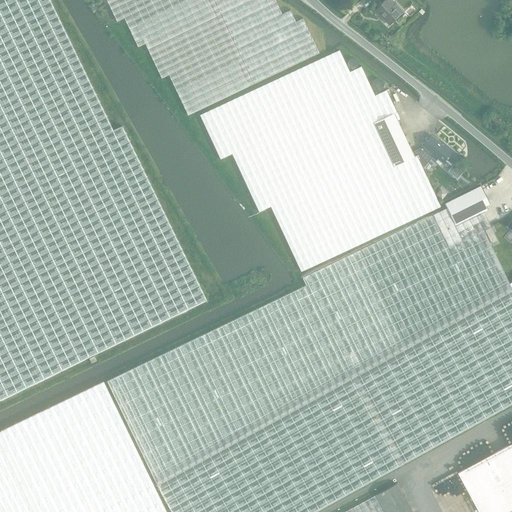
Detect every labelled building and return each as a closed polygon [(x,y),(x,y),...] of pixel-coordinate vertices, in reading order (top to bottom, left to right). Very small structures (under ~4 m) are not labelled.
[(0,0),(0,399),(207,299),(122,126),(114,130),(50,0),(0,0)] [(104,0),(116,23),(123,20),(137,49),(145,45),(161,79),(168,76),(187,117),(319,54),(302,18),(295,22),(289,10),(281,14),(274,0),(104,0)] [(387,0),(385,0),(373,12),(381,20),(383,19),(389,25),(403,12),(395,4),(393,6),(387,0)] [(339,51),(199,116),(218,162),(230,157),(255,208),(258,213),(268,208),(269,208),(270,208),(300,271),(436,208),(439,207),(421,169),(416,157),(414,158),(393,167),(373,125),(393,114),(395,113),(385,92),(375,96),(361,68),(349,73),(339,51)] [(393,114),(373,125),(393,167),(414,158),(411,152),(405,139),(393,114)] [(420,149),(411,152),(414,158),(416,157),(421,169),(431,158),(435,162),(436,160),(441,164),(445,160),(451,165),(458,157),(446,146),(444,148),(431,136),(420,149)] [(453,165),(448,171),(457,179),(462,172),(453,165)] [(447,203),(449,207),(455,219),(456,220),(485,207),(488,205),(486,200),(491,198),(484,184),(447,203)] [(441,189),(436,195),(441,200),(446,194),(441,189)] [(306,287),(105,382),(156,481),(158,484),(157,484),(158,485),(171,511),(317,511),(336,502),(336,503),(472,429),(472,428),(511,405),(511,282),(509,284),(483,230),(491,227),(484,212),(480,214),(455,226),(454,224),(448,212),(302,280),(306,287)] [(491,227),(485,230),(488,236),(494,234),(491,227)] [(165,511),(103,382),(0,431),(0,511),(165,511)] [(479,511),(506,511),(511,509),(511,443),(459,471),(479,511)] [(412,511),(397,485),(376,497),(383,511),(412,511)] [(383,511),(376,497),(346,511),(383,511)]
